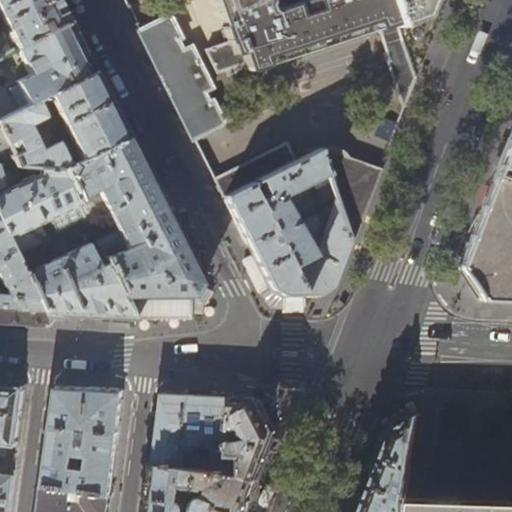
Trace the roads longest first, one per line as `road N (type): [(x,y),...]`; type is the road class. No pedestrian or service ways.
road 1 (residential): [(86,0),(263,353)]
road 2 (secondary): [(505,0),(365,355)]
road 3 (secondary): [(365,355),(303,511)]
road 4 (residential): [(126,511),(147,353)]
road 5 (residential): [(147,353),(0,347)]
road 6 (tertiary): [(511,358),(365,355)]
